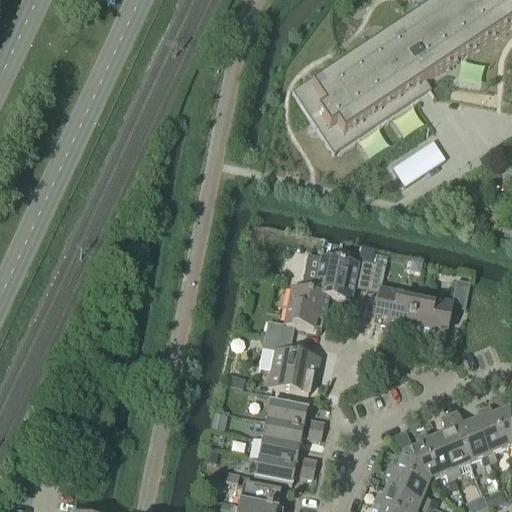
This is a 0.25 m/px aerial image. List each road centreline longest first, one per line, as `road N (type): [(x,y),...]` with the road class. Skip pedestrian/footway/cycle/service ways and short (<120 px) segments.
road 1 (secondary): [(0,305),(141,0)]
road 2 (residential): [(437,410),(428,385),(405,369),(346,352),(336,405)]
road 3 (residential): [(437,410),(375,442),(344,511)]
